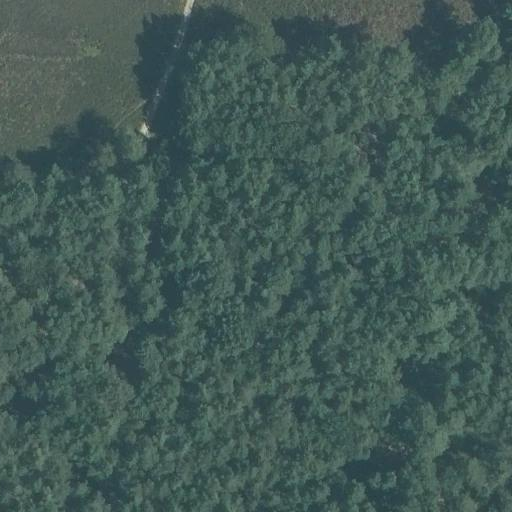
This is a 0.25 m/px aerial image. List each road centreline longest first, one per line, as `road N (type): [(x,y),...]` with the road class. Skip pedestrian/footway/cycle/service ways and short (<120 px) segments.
road 1 (track): [(511,91),(334,140),(131,170)]
road 2 (track): [(131,170),(194,0)]
road 3 (track): [(131,170),(0,189)]
